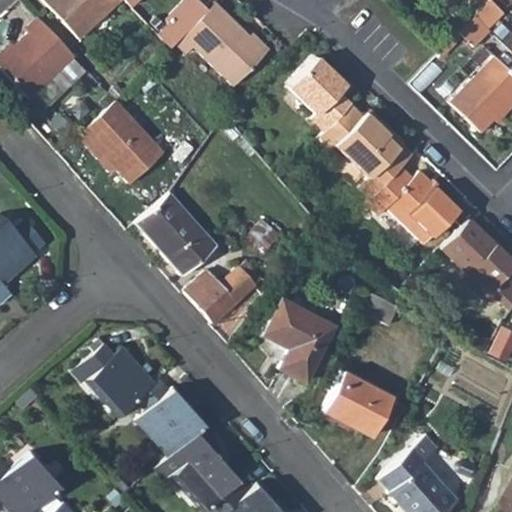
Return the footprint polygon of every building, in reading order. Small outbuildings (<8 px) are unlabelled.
[(44,0),(74,33),(111,0),(44,0)] [(184,24),(205,3),(202,0),(167,0),(164,4),(167,7),(184,24)] [(208,0),(205,3),(214,12),(222,4),(218,0),(208,0)] [(480,0),(471,10),(484,22),(498,7),(491,0),(480,0)] [(230,78),(263,45),(222,4),(214,12),(205,3),(184,24),(173,36),(184,47),(192,40),(230,78)] [(149,26),(165,44),(173,36),(184,24),(167,7),(149,26)] [(471,10),(455,26),(470,40),(486,24),(484,22),(471,10)] [(0,67),(26,95),(71,52),(35,14),(23,26),(25,29),(0,51),(0,67)] [(511,97),(511,73),(489,51),(443,98),(474,127),(507,93),(511,97)] [(283,83),(312,111),(308,114),(321,127),(347,100),(335,87),(341,81),(313,53),(283,83)] [(72,134),(94,158),(99,153),(124,180),(158,149),(109,98),(72,134)] [(359,112),(347,100),(321,127),(316,132),(329,145),(333,140),(365,172),(375,183),(396,163),(403,155),(393,145),(397,141),(401,137),(387,124),(383,129),(379,132),(359,112)] [(359,112),(379,132),(383,129),(363,107),(359,112)] [(397,141),(393,145),(403,155),(407,151),(397,141)] [(380,201),(419,238),(453,203),(415,166),(407,174),(396,163),(375,183),(360,199),(365,204),(372,210),(380,201)] [(366,192),(375,183),(365,172),(355,182),(366,192)] [(177,272),(211,242),(166,192),(165,191),(131,219),(131,220),(177,272)] [(352,207),(357,212),(365,204),(360,199),(352,207)] [(0,261),(10,253),(14,257),(43,232),(21,207),(7,219),(0,210),(0,261)] [(464,215),(436,244),(462,270),(456,275),(484,302),(490,294),(504,307),(511,292),(511,275),(504,268),(511,261),(464,215)] [(251,246),(260,237),(250,228),(241,237),(251,246)] [(222,273),(241,293),(251,284),(233,263),(222,273)] [(209,321),(241,294),(241,293),(222,273),(219,270),(211,276),(203,268),(180,288),(209,321)] [(0,296),(3,300),(14,290),(0,273),(0,296)] [(364,288),(355,306),(384,321),(393,303),(364,288)] [(499,317),(504,307),(490,294),(484,302),(499,317)] [(329,323),(278,296),(258,333),(284,346),(274,366),(299,379),(329,323)] [(487,338),(483,347),(500,357),(511,334),(511,328),(497,320),(487,338)] [(480,333),(472,347),(480,351),(483,347),(487,338),(480,333)] [(70,373),(110,420),(131,400),(147,387),(133,370),(136,367),(120,349),(110,357),(101,346),(70,373)] [(366,434),(386,395),(339,369),(319,409),(366,434)] [(163,457),(198,427),(183,410),(188,405),(172,386),(167,390),(157,377),(147,387),(131,400),(141,412),(132,420),(163,457)] [(209,439),(198,427),(163,457),(158,462),(168,474),(164,478),(191,511),(192,511),(229,481),(214,463),(218,459),(205,443),(209,439)] [(424,436),(375,478),(404,511),(433,511),(451,497),(422,464),(437,451),(424,436)] [(25,447),(4,465),(0,460),(0,499),(2,501),(8,496),(21,511),(23,511),(37,500),(56,483),(25,447)] [(168,474),(158,462),(153,466),(164,478),(168,474)] [(249,485),(239,472),(229,481),(192,511),(272,511),(265,503),(270,498),(255,480),(249,485)] [(511,511),(511,496),(503,511),(511,511)] [(73,511),(63,500),(47,511),(37,500),(23,511),(73,511)]
